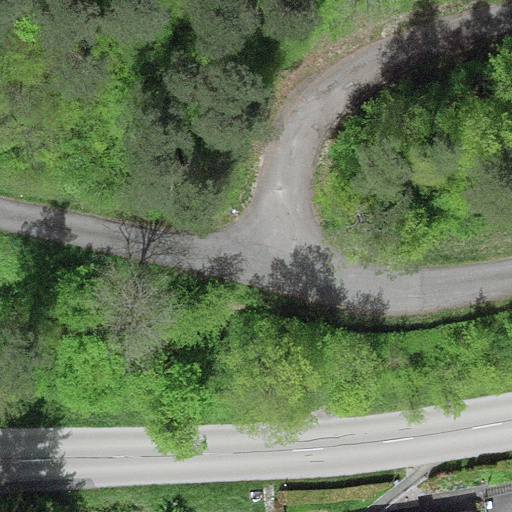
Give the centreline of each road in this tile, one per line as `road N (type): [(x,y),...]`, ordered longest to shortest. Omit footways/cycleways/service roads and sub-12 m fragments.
road 1 (secondary): [(511,420),(333,447),(0,460)]
road 2 (unclassified): [(283,269),(287,162),(314,107),(360,71),(511,14)]
road 3 (unclassified): [(283,269),(0,214)]
road 4 (unclassified): [(511,276),(395,291),(283,269)]
